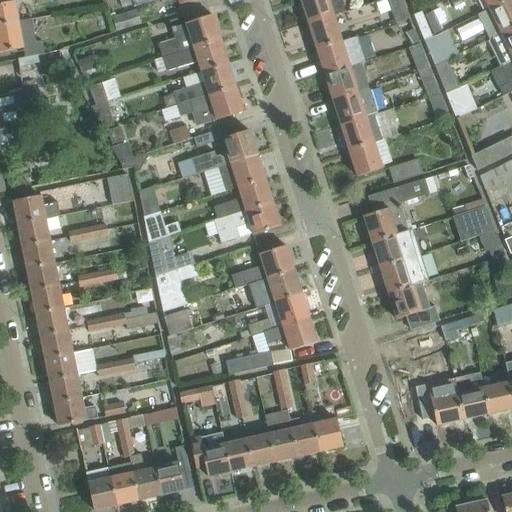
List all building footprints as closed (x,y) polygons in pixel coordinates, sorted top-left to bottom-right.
[(0,0),(0,25),(18,22),(13,0),(0,0)] [(300,0),(308,24),(333,16),(333,15),(345,11),(341,0),(300,0)] [(402,0),(386,0),(396,24),(410,18),(402,0)] [(462,0),(447,0),(446,1),(450,8),(463,2),(462,0)] [(477,14),(490,40),(490,41),(511,30),(511,0),(509,0),(489,10),(488,10),(477,14)] [(483,0),(488,10),(489,10),(509,0),(483,0)] [(112,17),(117,31),(142,24),(137,10),(112,17)] [(432,12),(425,15),(433,35),(441,31),(432,12)] [(158,44),(163,59),(220,41),(212,16),(172,29),(175,39),(158,44)] [(308,24),(316,50),(341,42),(333,16),(308,24)] [(18,22),(0,25),(0,53),(23,49),(23,46),(36,44),(32,20),(18,22)] [(405,32),(411,47),(420,44),(414,29),(405,32)] [(488,41),(501,66),(511,60),(511,30),(490,41),(490,40),(488,41)] [(425,40),(436,68),(449,61),(448,59),(444,50),(437,34),(433,36),(425,40)] [(198,61),(201,70),(227,61),(220,41),(163,59),(166,71),(198,61)] [(316,50),(324,75),(349,67),(341,42),(316,50)] [(409,48),(417,72),(429,67),(420,44),(411,47),(409,48)] [(453,46),(444,50),(448,59),(457,55),(453,46)] [(92,54),(78,59),(81,69),(96,64),(92,54)] [(511,92),(511,93),(511,60),(501,66),(491,71),(503,96),(511,92)] [(173,92),(177,106),(235,87),(227,61),(201,70),(205,81),(173,92)] [(446,93),(458,87),(460,86),(449,61),(436,68),(446,93)] [(324,75),(332,100),(369,89),(361,63),(349,67),(324,75)] [(417,72),(428,98),(440,94),(429,67),(417,72)] [(39,85),(4,92),(0,93),(0,151),(6,150),(8,145),(5,131),(32,125),(29,111),(43,109),(39,85)] [(235,87),(177,106),(180,116),(212,106),(217,120),(243,112),(235,87)] [(458,87),(446,93),(457,120),(468,114),(458,87)] [(341,126),(374,115),(377,114),(369,89),(332,100),(341,126)] [(440,94),(428,98),(438,122),(449,117),(440,94)] [(114,126),(107,102),(90,108),(101,130),(114,126)] [(349,151),(374,143),(382,140),(374,115),(341,126),(349,151)] [(57,118),(45,120),(48,135),(60,133),(57,118)] [(121,128),(107,132),(112,147),(126,143),(121,128)] [(185,128),(171,132),(174,143),(188,138),(185,128)] [(196,174),(203,172),(257,155),(249,131),(223,140),(227,153),(215,156),(214,151),(191,159),(196,174)] [(511,136),(471,157),(477,170),(511,152),(511,136)] [(374,143),(349,151),(357,177),(382,169),(374,143)] [(120,162),(122,172),(134,169),(136,174),(140,173),(147,158),(147,154),(133,158),(120,162)] [(211,196),(238,188),(265,179),(257,155),(203,172),(211,196)] [(389,169),(394,184),(424,174),(419,159),(389,169)] [(511,160),(479,176),(485,189),(511,176),(511,160)] [(213,207),(217,219),(217,220),(272,203),(265,179),(238,188),(241,198),(213,207)] [(425,180),(396,189),(400,203),(430,194),(425,180)] [(139,192),(144,217),(160,212),(153,189),(139,192)] [(130,191),(110,195),(112,205),(132,201),(130,191)] [(13,202),(18,225),(45,219),(60,216),(57,201),(42,204),(40,197),(13,202)] [(217,220),(217,219),(204,224),(208,236),(218,233),(221,243),(239,237),(236,227),(249,223),(254,236),(280,227),(272,203),(217,220)] [(363,217),(371,242),(396,234),(409,230),(401,207),(389,211),(388,209),(363,217)] [(494,231),(485,207),(453,217),(461,242),(478,236),(486,234),(494,231)] [(144,217),(149,242),(167,236),(160,212),(144,217)] [(18,225),(22,247),(49,242),(45,219),(18,225)] [(106,224),(87,228),(89,239),(108,235),(106,224)] [(68,231),(70,243),(89,239),(87,228),(68,231)] [(502,246),(496,231),(494,231),(478,236),(484,252),(502,246)] [(371,242),(379,268),(404,260),(396,234),(371,242)] [(149,242),(156,277),(177,270),(170,235),(167,236),(149,242)] [(22,247),(27,270),(54,264),(49,242),(22,247)] [(252,283),(252,284),(294,271),(286,246),(260,255),(263,265),(231,275),(235,289),(252,283)] [(379,268),(388,293),(412,285),(404,260),(379,268)] [(27,270),(31,292),(58,287),(54,264),(27,270)] [(115,268),(96,272),(98,284),(117,280),(115,268)] [(511,271),(511,268),(492,275),(501,301),(511,296),(511,271)] [(177,270),(156,277),(163,312),(187,304),(177,272),(177,270)] [(271,291),(275,303),(301,294),(294,271),(252,284),(256,296),(271,291)] [(77,276),(79,287),(98,284),(96,272),(77,276)] [(412,285),(388,293),(396,320),(406,317),(410,330),(429,324),(439,321),(435,307),(428,309),(420,283),(412,285)] [(31,292),(36,315),(63,309),(58,287),(31,292)] [(263,332),(263,333),(309,319),(301,294),(275,303),(264,306),(268,319),(272,330),(263,332)] [(511,304),(493,311),(497,327),(511,323),(511,304)] [(36,315),(40,337),(67,331),(63,309),(36,315)] [(163,317),(169,335),(169,336),(181,332),(181,333),(193,328),(187,309),(163,317)] [(123,313),(105,317),(106,324),(107,329),(126,325),(127,330),(158,323),(155,312),(124,319),(123,313)] [(481,313),(467,318),(469,326),(484,321),(481,313)] [(86,321),(89,332),(107,329),(106,324),(105,317),(86,321)] [(469,326),(467,318),(452,323),(455,331),(469,326)] [(272,330),(268,319),(248,325),(249,329),(239,332),(240,339),(251,335),(251,336),(263,332),(272,330)] [(309,319),(263,333),(267,344),(286,338),(290,351),(317,343),(309,319)] [(412,350),(406,352),(409,360),(447,348),(440,327),(408,337),(412,350)] [(40,337),(45,359),(72,354),(67,331),(40,337)] [(169,336),(169,335),(166,337),(168,345),(182,341),(181,333),(181,332),(169,336)] [(273,365),(270,351),(225,361),(228,375),(273,365)] [(45,359),(49,382),(76,376),(72,354),(45,359)] [(133,358),(114,362),(116,373),(135,369),(133,358)] [(95,366),(97,377),(116,373),(114,362),(95,366)] [(300,366),(304,385),(315,383),(311,363),(300,366)] [(284,369),(272,372),(277,391),(288,388),(284,369)] [(454,379),(457,395),(463,420),(489,415),(483,389),(480,373),(454,379)] [(49,382),(54,404),(81,398),(76,376),(49,382)] [(240,380),(228,382),(232,398),(232,401),(237,400),(240,399),(244,399),(243,395),(240,380)] [(511,394),(510,383),(483,389),(489,415),(511,409),(511,394)] [(292,407),(288,388),(277,391),(281,410),(292,407)] [(179,393),(181,404),(200,400),(198,389),(179,393)] [(463,420),(457,395),(431,401),(436,426),(463,420)] [(81,398),(54,404),(59,427),(86,421),(97,419),(95,406),(83,409),(81,398)] [(241,419),(248,417),(244,399),(240,399),(237,400),(232,401),(236,420),(241,419)] [(125,414),(122,402),(104,406),(105,417),(125,414)] [(178,418),(176,407),(157,411),(158,422),(178,418)] [(299,419),(289,421),(298,457),(320,452),(314,425),(301,428),(299,419)] [(116,422),(120,440),(130,438),(126,420),(116,422)] [(336,420),(314,425),(320,452),(342,447),(336,420)] [(267,427),(269,435),(275,462),(298,457),(289,421),(267,427)] [(107,423),(99,425),(103,444),(111,442),(107,423)] [(103,444),(99,425),(89,427),(93,446),(103,444)] [(269,435),(246,441),(252,467),(275,462),(269,435)] [(129,458),(130,464),(138,501),(161,496),(155,469),(144,471),(140,454),(134,456),(130,438),(120,440),(124,459),(129,458)] [(231,472),(225,445),(203,450),(200,438),(189,440),(196,468),(205,466),(208,477),(219,475),(222,478),(228,477),(229,473),(231,472)] [(246,441),(225,445),(231,472),(252,467),(246,441)] [(155,469),(161,496),(184,491),(178,463),(155,469)] [(130,464),(109,469),(117,506),(138,501),(130,464)] [(117,506),(109,469),(86,474),(94,511),(117,506)] [(511,511),(511,495),(502,498),(504,511),(511,511)] [(455,508),(456,511),(488,511),(486,501),(455,508)]
